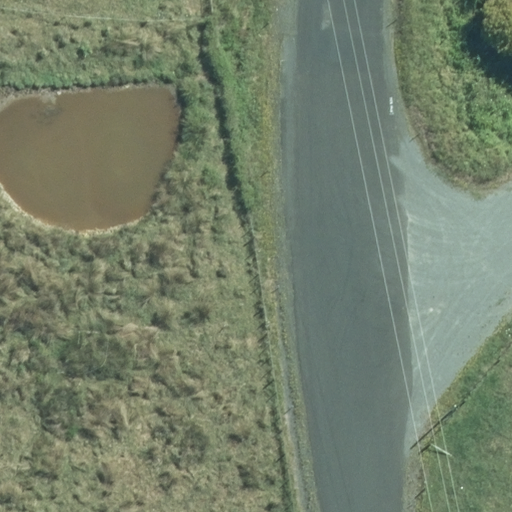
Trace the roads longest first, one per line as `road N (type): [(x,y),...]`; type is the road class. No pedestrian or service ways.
road 1 (unclassified): [(335,319),(334,77),(342,0)]
road 2 (unclassified): [(335,319),(511,235)]
road 3 (unclassified): [(361,511),(335,319)]
